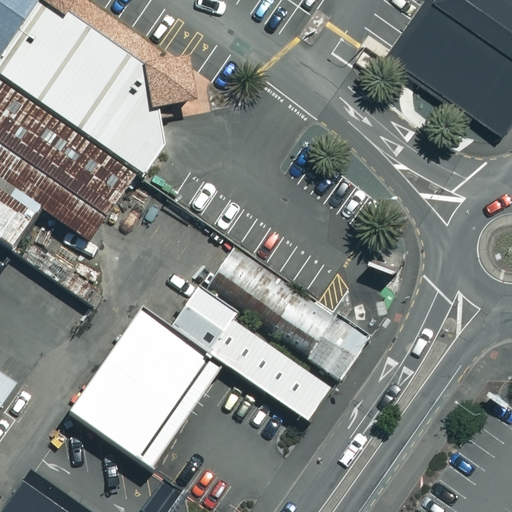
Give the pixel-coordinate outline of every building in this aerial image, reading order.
[(192,80),(71,0),(0,0),(0,245),(9,252),(36,212),(82,242),(192,80)] [(511,118),(511,0),(423,0),(383,57),(388,60),(471,118),(473,115),(501,134),(511,118)] [(314,304),(226,246),(196,293),(331,385),(363,336),(314,304)] [(331,385),(196,293),(170,331),(221,365),(307,420),(331,385)] [(170,331),(137,309),(67,414),(151,471),(219,369),(221,365),(170,331)] [(0,410),(19,384),(0,371),(0,410)] [(17,484),(0,507),(0,511),(55,511),(19,486),(17,484)]
